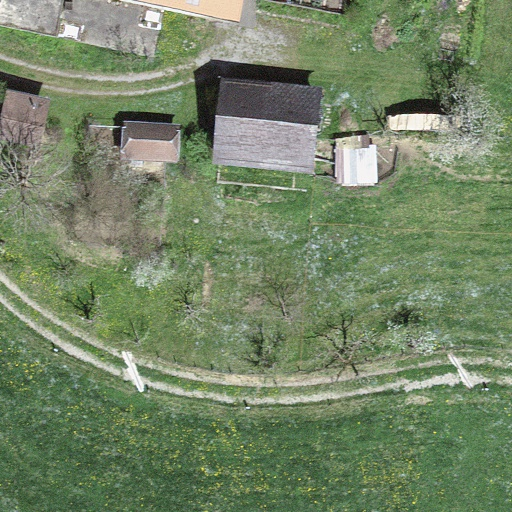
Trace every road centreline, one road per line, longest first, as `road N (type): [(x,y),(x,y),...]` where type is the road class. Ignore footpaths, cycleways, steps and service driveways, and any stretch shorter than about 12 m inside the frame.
road 1 (track): [(0,285),(106,356),(168,380),(241,393),(311,392),(453,362),(511,374)]
road 2 (track): [(0,66),(121,83),(173,78),(250,54)]
